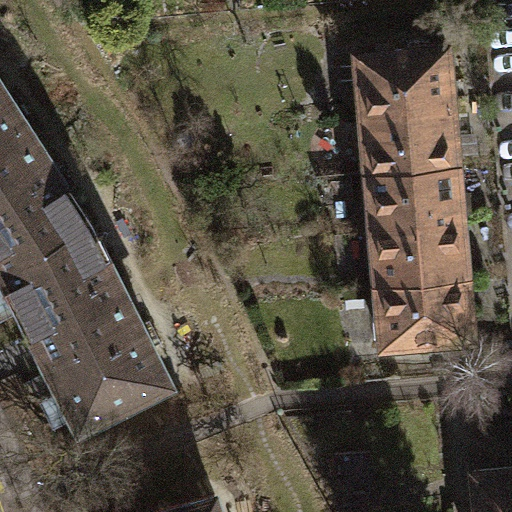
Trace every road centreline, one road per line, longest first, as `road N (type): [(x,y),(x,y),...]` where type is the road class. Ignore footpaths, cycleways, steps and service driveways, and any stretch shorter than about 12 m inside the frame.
road 1 (trunk): [(495,0),(286,511)]
road 2 (trunk): [(344,511),(511,114)]
